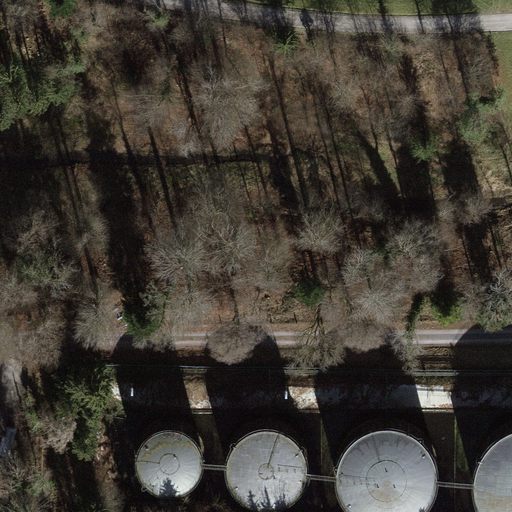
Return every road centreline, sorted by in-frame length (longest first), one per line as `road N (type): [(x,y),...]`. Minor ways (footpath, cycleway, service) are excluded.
road 1 (track): [(31,340),(511,339)]
road 2 (track): [(160,0),(367,24),(511,20)]
